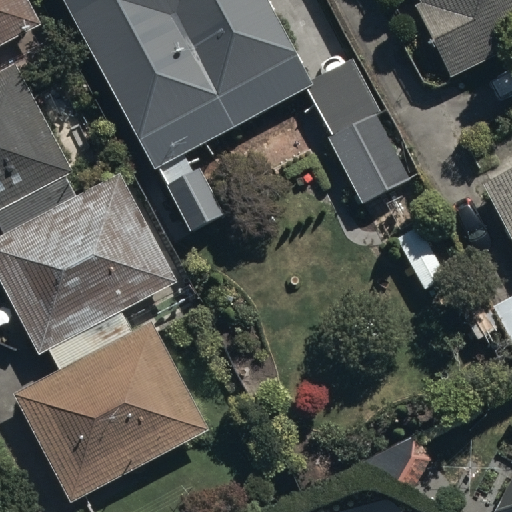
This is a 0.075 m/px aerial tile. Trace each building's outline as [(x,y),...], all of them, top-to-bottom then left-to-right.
[(0,0),(0,37),(41,16),(32,0),(0,0)] [(306,81),(312,76),(313,76),(270,0),(66,0),(194,229),(226,210),(198,160),(192,163),(184,148),(307,84),(306,81)] [(511,0),(415,0),(448,71),(511,40),(511,0)] [(306,81),(307,84),(332,132),(327,134),(364,203),(415,173),(352,55),(312,76),(306,81)] [(0,66),(0,223),(4,231),(75,191),(64,170),(72,166),(14,59),(0,66)] [(511,162),(482,178),(511,235),(511,162)] [(75,191),(4,231),(0,233),(0,274),(40,349),(47,345),(59,367),(134,331),(121,307),(181,275),(122,166),(75,191)] [(511,291),(462,317),(496,383),(511,374),(511,291)] [(134,331),(59,367),(15,391),(73,500),(212,426),(155,320),(134,331)] [(511,511),(511,486),(500,510),(503,511),(511,511)]
